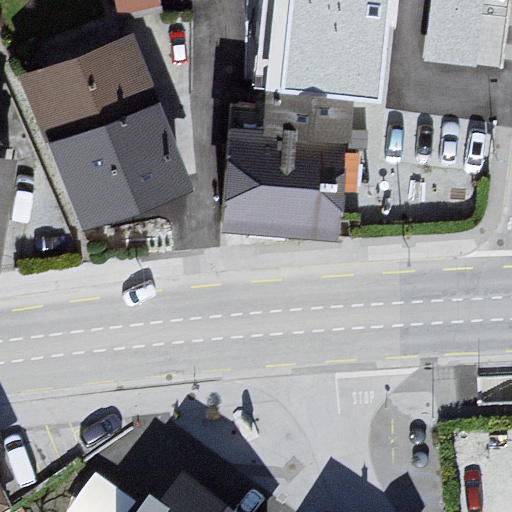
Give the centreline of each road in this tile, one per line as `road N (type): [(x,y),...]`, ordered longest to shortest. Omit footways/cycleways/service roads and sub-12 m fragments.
road 1 (primary): [(331,318),(0,351)]
road 2 (residential): [(331,318),(340,430),(367,511)]
road 3 (primary): [(511,307),(331,318)]
